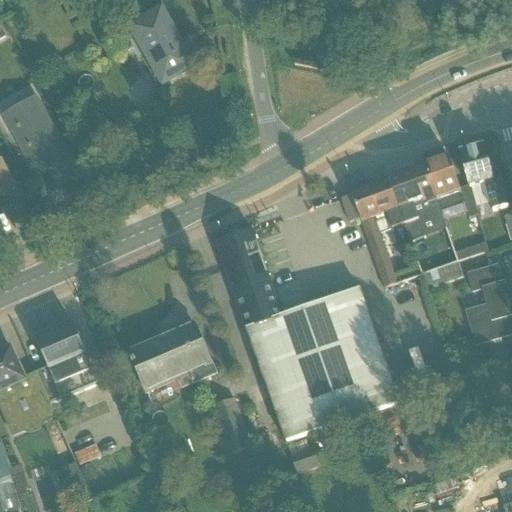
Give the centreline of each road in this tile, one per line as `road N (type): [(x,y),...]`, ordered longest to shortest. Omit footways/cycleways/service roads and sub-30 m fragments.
road 1 (secondary): [(289,167),(0,296)]
road 2 (residential): [(246,0),(265,116),(289,167)]
road 3 (secondary): [(511,51),(405,95),(363,122)]
road 4 (residential): [(501,93),(417,138),(381,137),(363,122)]
